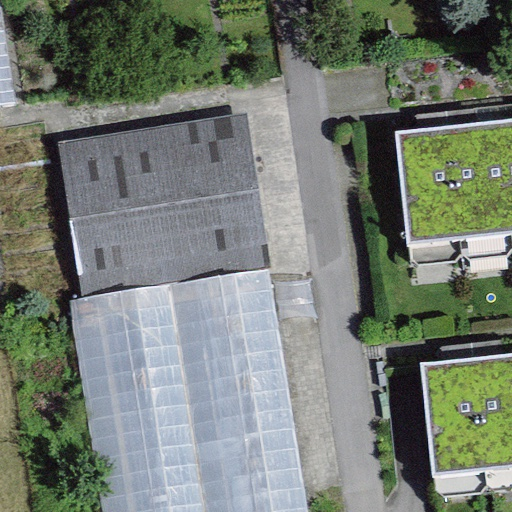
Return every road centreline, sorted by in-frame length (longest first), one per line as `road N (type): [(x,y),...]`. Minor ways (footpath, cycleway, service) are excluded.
road 1 (residential): [(381,511),(321,202)]
road 2 (residential): [(292,0),(321,202)]
